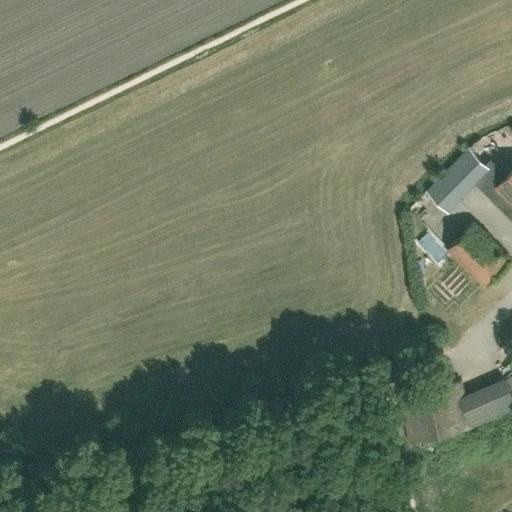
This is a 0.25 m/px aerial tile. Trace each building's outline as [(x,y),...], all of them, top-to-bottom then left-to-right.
[(469,145),(425,188),(449,211),(491,168),(469,145)] [(511,169),(495,186),(511,202),(511,169)] [(510,258),(473,222),(447,247),(484,284),(510,258)] [(511,373),(502,381),(511,392),(511,373)] [(410,440),(472,425),(462,378),(400,391),(410,440)]
